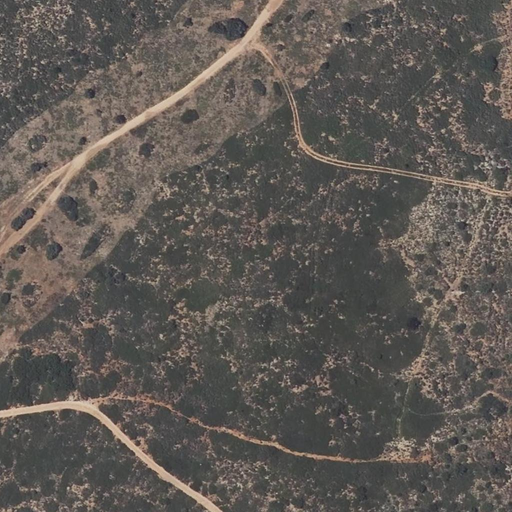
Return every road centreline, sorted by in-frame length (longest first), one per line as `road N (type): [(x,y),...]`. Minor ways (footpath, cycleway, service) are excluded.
road 1 (track): [(0,251),(120,129),(228,56),(275,0)]
road 2 (track): [(0,411),(77,403),(95,410),(215,511)]
